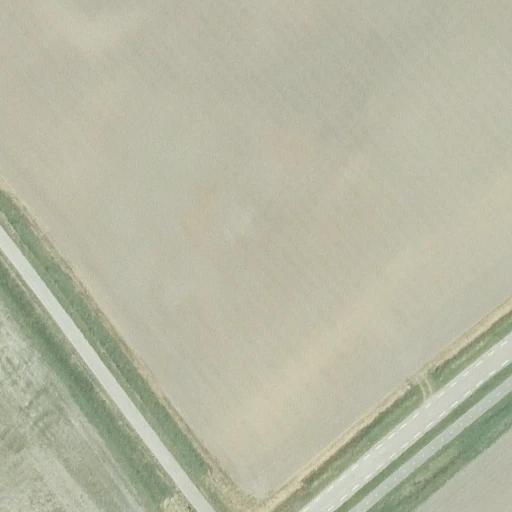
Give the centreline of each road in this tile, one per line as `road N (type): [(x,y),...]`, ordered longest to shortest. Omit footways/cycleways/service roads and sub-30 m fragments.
road 1 (unclassified): [(204,511),(0,240)]
road 2 (tertiary): [(318,511),(511,354)]
